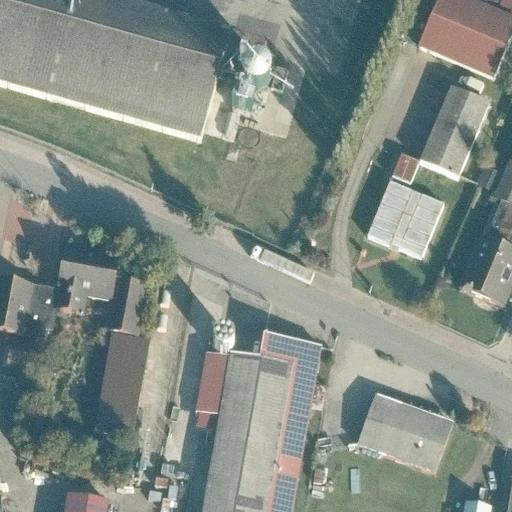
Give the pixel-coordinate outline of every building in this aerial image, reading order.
[(247,38),(112,0),(0,0),(0,89),(220,152),(247,38)] [(511,44),(511,22),(459,0),(437,0),(415,53),(495,86),(511,44)] [(460,181),(490,111),(452,96),(423,166),(460,181)] [(413,186),(421,162),(401,156),(394,180),(413,186)] [(446,211),(389,187),(366,242),(423,265),(446,211)] [(466,298),(503,315),(511,295),(511,210),(507,208),(466,298)] [(0,282),(0,336),(46,345),(48,335),(55,336),(59,315),(87,320),(90,302),(111,306),(108,322),(101,321),(99,335),(120,339),(118,348),(135,351),(137,342),(141,343),(151,289),(119,283),(124,260),(68,249),(59,294),(0,282)] [(230,355),(232,351),(233,347),(232,342),(230,339),(225,337),(221,337),(217,339),(214,342),(213,347),(214,351),(217,355),(221,357),(226,357),(230,355)] [(7,373),(8,373),(8,377),(28,381),(29,377),(34,378),(40,346),(14,341),(7,373)] [(265,372),(207,362),(199,420),(220,423),(202,511),(292,511),(325,356),(269,343),(265,372)] [(457,430),(384,403),(366,451),(439,478),(456,433),(457,430)] [(106,438),(102,453),(114,457),(119,442),(106,438)] [(127,490),(135,491),(142,455),(134,453),(127,490)] [(69,500),(67,511),(110,511),(111,507),(69,500)] [(490,511),(491,506),(464,503),(462,511),(490,511)]
